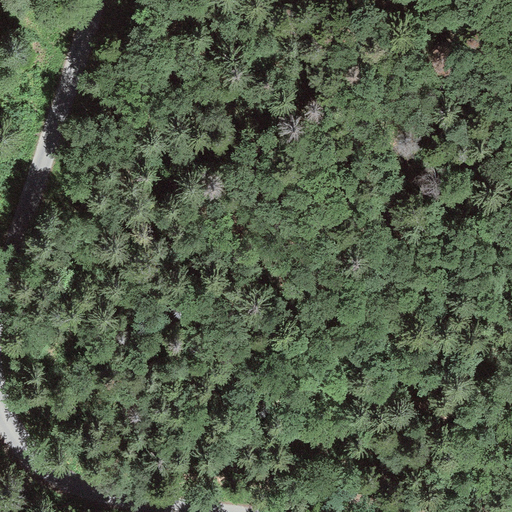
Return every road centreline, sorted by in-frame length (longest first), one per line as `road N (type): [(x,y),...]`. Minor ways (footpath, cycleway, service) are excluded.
road 1 (unclassified): [(0,294),(96,0)]
road 2 (unclassified): [(213,511),(73,485),(32,453),(0,400)]
